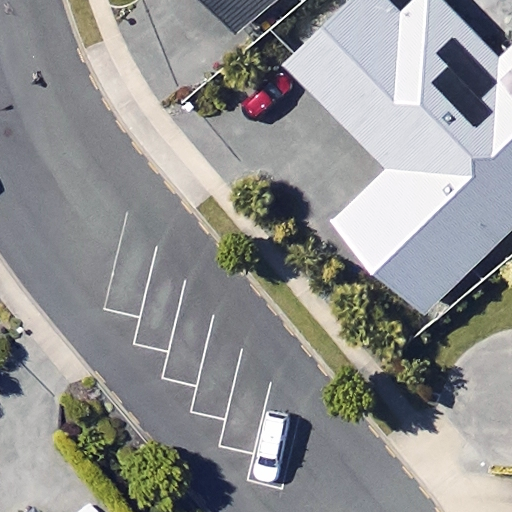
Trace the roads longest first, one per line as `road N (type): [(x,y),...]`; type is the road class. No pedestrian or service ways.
road 1 (residential): [(27,130),(116,175),(157,210),(370,471),(382,511)]
road 2 (residential): [(247,511),(78,309),(44,241),(33,194)]
